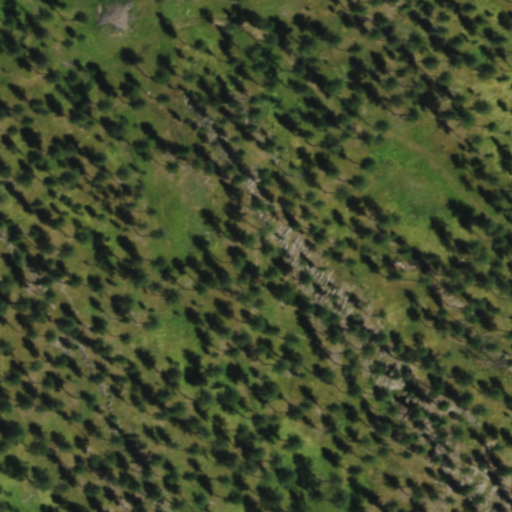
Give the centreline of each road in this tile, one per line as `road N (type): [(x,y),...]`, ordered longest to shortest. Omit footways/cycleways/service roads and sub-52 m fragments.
road 1 (residential): [(161,0),(138,116),(0,301)]
road 2 (residential): [(0,321),(32,327),(302,449)]
road 3 (residential): [(0,458),(170,511)]
